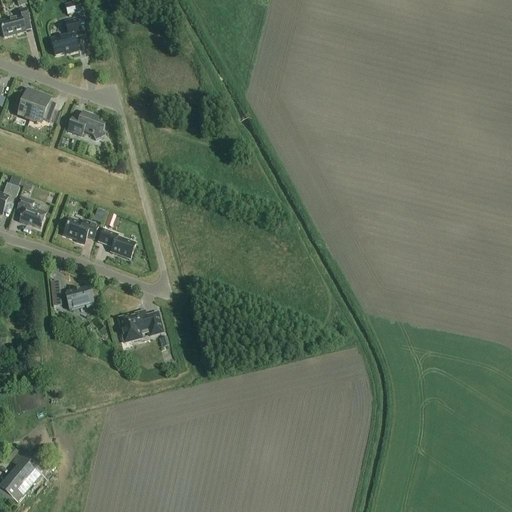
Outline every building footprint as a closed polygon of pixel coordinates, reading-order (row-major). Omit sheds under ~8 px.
[(71,5),(65,7),(68,17),(81,14),(80,8),(79,3),(71,5)] [(23,23),(29,22),(26,10),(20,12),(21,17),(0,23),(0,24),(4,39),(26,33),(23,23)] [(81,35),(80,31),(77,20),(65,24),(68,36),(51,41),(55,57),(70,53),(70,55),(78,53),(74,37),(81,35)] [(30,120),(39,97),(27,93),(26,98),(20,96),(14,111),(20,113),(19,115),(30,120)] [(50,102),(39,97),(30,120),(42,124),(43,121),(49,124),(56,106),(49,103),(50,102)] [(104,133),(105,128),(97,125),(98,120),(83,114),(80,121),(73,119),(68,133),(82,138),(83,133),(94,137),(96,142),(101,140),(106,137),(104,133)] [(0,194),(0,215),(2,217),(5,206),(8,205),(13,207),(20,190),(7,185),(3,196),(0,194)] [(46,214),(32,209),(34,203),(22,199),(17,213),(23,215),(20,223),(27,226),(27,225),(40,230),(46,214)] [(97,212),(93,223),(101,226),(105,215),(97,212)] [(84,245),(87,238),(94,241),(99,228),(84,222),(83,225),(70,220),(63,236),(77,241),(77,242),(84,245)] [(130,261),(136,244),(118,238),(118,236),(103,230),(99,243),(113,249),(111,254),(130,261)] [(59,283),(50,284),(53,308),(62,308),(59,283)] [(66,295),(65,295),(69,312),(94,305),(89,289),(79,292),(79,290),(66,294),(66,295)] [(135,315),(135,318),(129,319),(129,317),(118,319),(125,344),(142,339),(141,335),(149,332),(151,337),(163,334),(158,314),(146,317),(145,312),(135,315)] [(167,338),(161,340),(163,349),(170,347),(167,338)] [(17,469),(0,488),(0,498),(10,507),(14,502),(18,505),(30,491),(31,492),(46,475),(44,474),(47,470),(46,469),(54,459),(40,448),(31,458),(21,449),(10,463),(17,469)]
